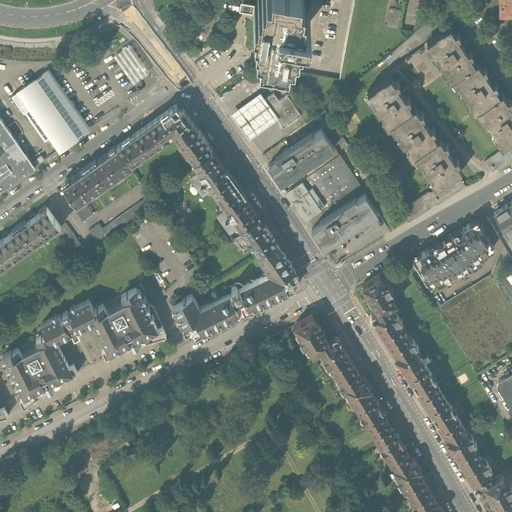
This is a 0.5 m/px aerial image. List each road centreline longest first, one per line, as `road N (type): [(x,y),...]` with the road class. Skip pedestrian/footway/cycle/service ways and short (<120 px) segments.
road 1 (residential): [(329,285),(0,455)]
road 2 (secondary): [(466,511),(329,285)]
road 3 (secondary): [(329,285),(183,82)]
road 4 (residential): [(183,82),(0,213)]
road 5 (residential): [(511,179),(329,285)]
